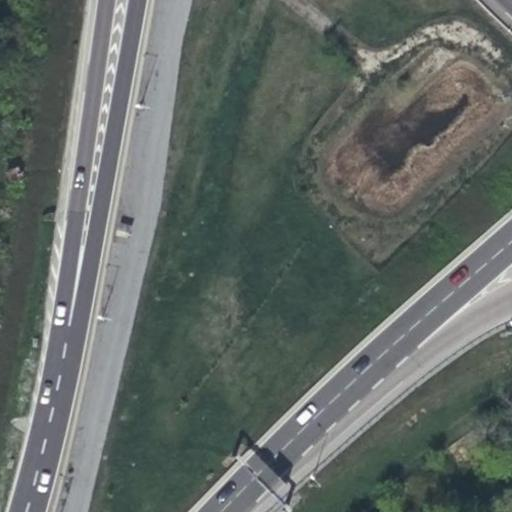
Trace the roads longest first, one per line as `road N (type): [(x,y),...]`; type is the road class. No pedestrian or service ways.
road 1 (trunk): [(106,99),(59,386),(27,511)]
road 2 (trunk): [(357,381),(511,239)]
road 3 (trunk): [(223,511),(357,381)]
road 4 (motorway): [(357,381),(511,291)]
